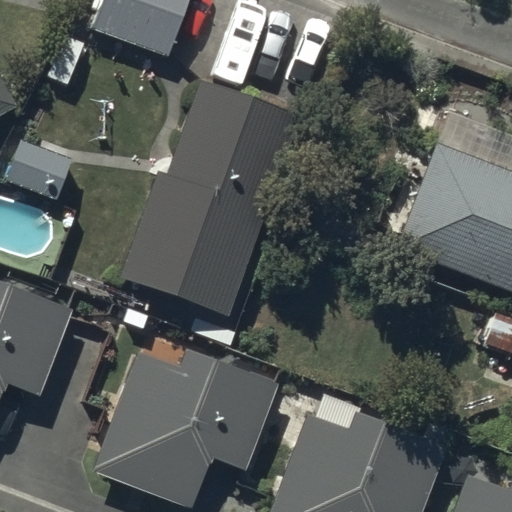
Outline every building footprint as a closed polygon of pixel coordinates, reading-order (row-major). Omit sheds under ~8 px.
[(185,0),(101,0),(90,30),(165,57),(185,0)] [(81,46),(61,37),(44,76),(64,85),(81,46)] [(121,71),(78,56),(52,130),(95,145),(121,71)] [(0,116),(14,109),(0,84),(0,116)] [(295,123),(197,88),(164,178),(156,175),(118,279),(224,317),(295,123)] [(68,163),(18,144),(3,182),(53,201),(68,163)] [(511,176),(433,146),(392,254),(511,299),(511,176)] [(122,192),(83,180),(57,259),(98,271),(122,192)] [(70,313),(0,286),(0,396),(4,387),(37,400),(70,313)] [(146,317),(126,309),(121,322),(141,330),(146,317)] [(232,336),(194,320),(189,333),(227,348),(232,336)] [(276,385),(184,350),(177,370),(137,355),(91,476),(185,511),(192,511),(210,465),(242,477),(276,385)] [(416,511),(441,451),(352,416),(345,432),(307,417),(268,511),(416,511)] [(511,511),(511,478),(511,479),(506,493),(464,477),(450,511),(511,511)]
